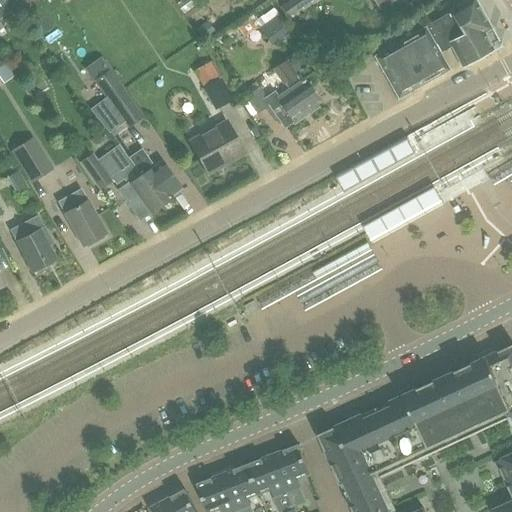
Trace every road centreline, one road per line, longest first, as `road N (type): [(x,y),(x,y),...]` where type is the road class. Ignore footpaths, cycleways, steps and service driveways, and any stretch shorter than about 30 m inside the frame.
road 1 (residential): [(0,337),(511,63)]
road 2 (tertiary): [(294,410),(507,307)]
road 3 (tertiary): [(98,511),(161,468),(294,410)]
